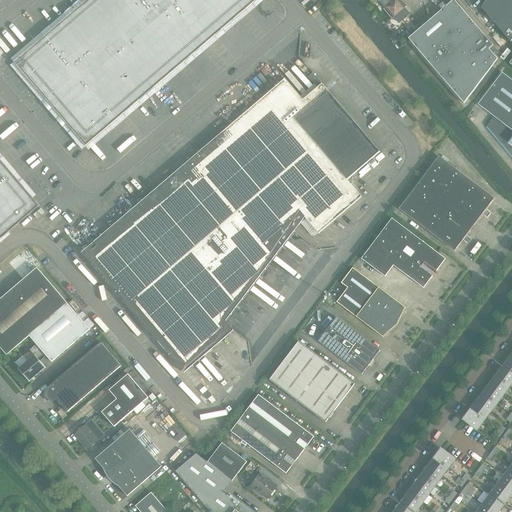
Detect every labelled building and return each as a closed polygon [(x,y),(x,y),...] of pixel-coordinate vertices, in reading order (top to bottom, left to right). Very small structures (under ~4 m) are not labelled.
[(87,0),(14,63),(86,147),(257,0),(87,0)] [(383,0),(381,2),(386,8),(383,10),(392,20),(394,18),(399,23),(409,15),(404,9),(406,7),(400,0),(383,0)] [(412,35),(408,39),(464,104),(498,59),(489,49),(493,46),(466,15),(459,7),(453,0),(446,7),(443,3),(438,7),(442,10),(430,21),(418,31),(417,32),(413,28),(409,32),(412,35)] [(511,0),(487,0),(481,8),(494,23),(511,42),(511,40),(511,0)] [(89,247),(81,254),(184,373),(195,387),(245,345),(233,331),(224,324),(270,263),(294,232),(298,225),(304,217),(318,234),(361,197),(347,180),(380,152),(313,73),(308,77),(314,85),(317,88),(303,100),(300,97),(285,79),(136,207),(89,247)] [(511,80),(502,73),(478,105),(494,117),(487,126),(511,155),(511,80)] [(439,157),(399,209),(406,214),(447,246),(454,251),(469,232),(466,230),(476,216),(479,218),(494,199),(478,187),(445,161),(439,157)] [(0,238),(8,232),(38,206),(0,161),(0,238)] [(40,209),(33,215),(37,219),(44,213),(40,209)] [(392,219),(361,259),(385,277),(393,266),(423,289),(433,277),(437,276),(436,272),(438,269),(445,260),(437,254),(398,223),(392,219)] [(0,348),(1,349),(7,356),(13,351),(29,337),(67,304),(37,268),(0,299),(0,348)] [(347,288),(337,303),(383,338),(388,331),(389,332),(397,325),(401,316),(400,315),(405,308),(353,268),(341,283),(347,288)] [(67,304),(29,337),(51,363),(90,330),(67,304)] [(336,318),(318,342),(362,375),(380,351),(336,318)] [(299,342),(270,380),(325,423),(355,384),(339,372),(308,349),(299,342)] [(45,392),(45,394),(45,396),(46,398),(47,400),(49,401),(51,402),(53,402),(55,401),(56,400),(67,413),(71,409),(121,367),(101,343),(93,350),(51,386),(47,389),(46,390),(45,392)] [(22,356),(14,362),(19,368),(18,369),(29,382),(33,378),(45,368),(34,355),(27,361),(22,356)] [(511,383),(511,374),(502,367),(496,376),(510,387),(511,383)] [(117,400),(102,413),(114,427),(146,400),(148,398),(128,375),(109,391),(117,400)] [(510,387),(496,376),(489,385),(503,395),(510,387)] [(503,395),(489,385),(482,394),(497,404),(503,395)] [(497,404),(482,394),(476,402),(490,413),(497,404)] [(245,414),(231,432),(286,474),(300,456),(314,437),(259,395),(245,414)] [(490,413),(476,402),(470,411),(484,421),(490,413)] [(57,413),(63,419),(67,416),(61,410),(57,413)] [(484,421),(470,411),(463,420),(477,431),(484,421)] [(76,433),(74,435),(87,450),(92,447),(99,440),(86,425),(83,428),(78,432),(76,433)] [(99,456),(95,459),(108,474),(111,478),(146,449),(130,430),(99,456)] [(196,454),(176,472),(181,478),(210,511),(254,511),(226,490),(232,482),(244,466),(247,462),(222,443),(209,461),(207,463),(196,454)] [(146,449),(111,478),(114,481),(127,497),(162,467),(146,449)] [(455,460),(444,452),(441,449),(434,458),(448,469),(455,460)] [(448,469),(434,458),(428,467),(442,477),(448,469)] [(442,477),(428,467),(421,476),(435,486),(442,477)] [(260,474),(251,487),(268,499),(277,487),(260,474)] [(511,494),(511,481),(504,475),(498,484),(511,495),(511,494)] [(435,486),(421,476),(415,484),(429,495),(435,486)] [(429,495),(415,484),(408,493),(422,503),(429,495)] [(511,495),(498,484),(491,493),(505,504),(511,495)] [(142,501),(135,506),(140,511),(167,511),(151,493),(142,501)] [(415,511),(422,503),(408,493),(401,502),(414,511),(415,511)] [(498,511),(503,506),(489,496),(482,505),(491,511),(498,511)]
